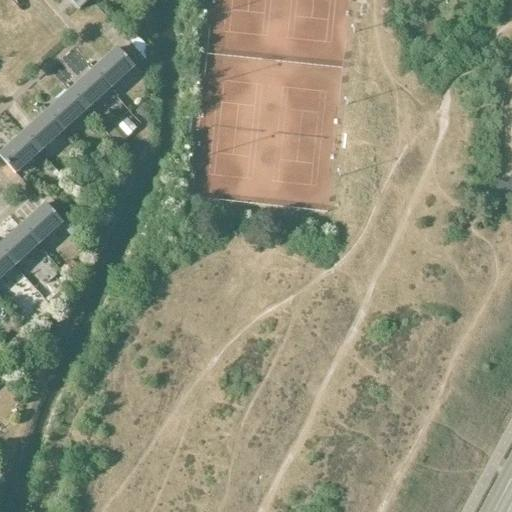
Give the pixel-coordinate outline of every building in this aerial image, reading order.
[(89,0),(72,0),(80,9),(89,0)] [(130,42),(119,52),(133,67),(136,70),(144,62),(147,47),(140,40),(136,36),(130,42)] [(110,89),(133,67),(119,52),(117,50),(94,71),(110,89)] [(94,71),(70,92),(86,110),(110,89),(94,71)] [(47,114),(63,131),(86,110),(70,92),(47,114)] [(40,152),(63,131),(47,114),(24,135),(40,152)] [(127,139),(119,129),(110,137),(118,146),(127,139)] [(16,174),(29,162),(40,152),(24,135),(0,156),(16,174)] [(511,187),(499,182),(494,193),(511,201),(511,187)] [(38,245),(60,225),(62,223),(46,206),(23,227),(38,245)] [(83,234),(68,217),(62,223),(60,225),(75,241),(83,234)] [(38,245),(23,227),(0,247),(0,248),(15,266),(26,256),(48,279),(57,270),(36,247),(38,245)] [(0,248),(0,279),(15,266),(0,248)] [(72,260),(61,269),(67,275),(77,266),(72,260)] [(53,308),(66,297),(59,289),(46,300),(53,308)] [(27,331),(19,323),(10,333),(17,340),(27,331)]
